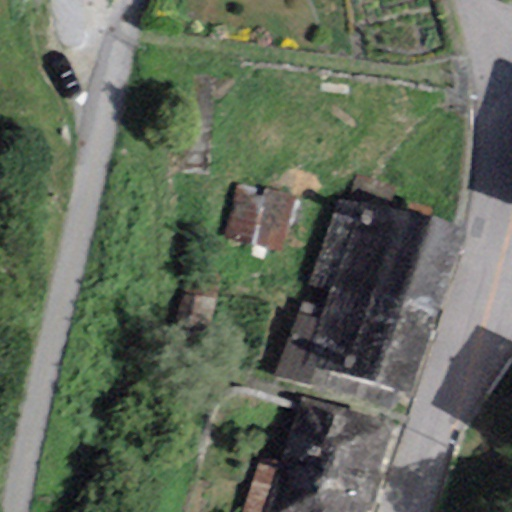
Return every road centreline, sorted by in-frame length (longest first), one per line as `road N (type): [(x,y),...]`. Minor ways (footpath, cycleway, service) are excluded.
road 1 (residential): [(13,511),(128,0)]
road 2 (tertiary): [(399,511),(511,164)]
